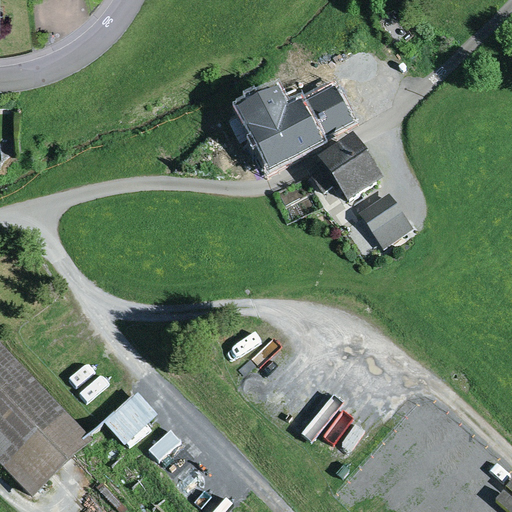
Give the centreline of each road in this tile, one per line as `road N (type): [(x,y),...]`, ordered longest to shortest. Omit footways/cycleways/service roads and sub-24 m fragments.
road 1 (unclassified): [(0,217),(113,187),(260,187),(298,173),(412,103),(511,9)]
road 2 (residential): [(0,76),(35,72),(80,51),(125,0)]
